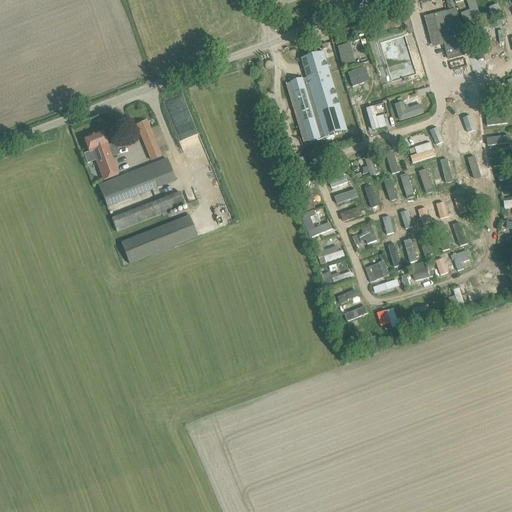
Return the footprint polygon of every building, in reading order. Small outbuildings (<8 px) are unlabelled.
[(452,0),(444,0),(446,10),(454,8),(452,0)] [(454,0),(456,4),(466,0),(470,11),(461,14),(464,23),(481,16),(475,1),(479,0),(454,0)] [(461,25),(457,9),(434,15),(440,35),(437,35),(435,39),(437,44),(440,46),(446,44),(447,47),(446,48),(449,59),(464,55),(461,44),(460,44),(459,39),(460,39),(457,26),(461,25)] [(401,25),(398,15),(375,22),(378,32),(401,25)] [(409,16),(404,18),(407,28),(408,27),(410,34),(414,33),(409,16)] [(337,46),(341,65),(354,62),(350,43),(337,46)] [(313,78),(287,86),(305,144),(309,143),(309,144),(322,140),(322,139),(348,131),(325,54),(307,60),(313,78)] [(218,186),(183,93),(164,100),(200,193),(218,186)] [(350,105),(362,103),(360,94),(349,96),(350,105)] [(399,121),(424,114),(421,104),(406,108),(404,102),(394,104),(399,121)] [(150,158),(159,154),(147,120),(137,123),(150,158)] [(95,159),(110,153),(102,132),(84,139),(89,152),(84,154),(87,164),(96,161),(95,159)] [(120,180),(110,153),(95,159),(96,161),(105,185),(120,180)] [(167,159),(128,174),(136,196),(137,197),(175,182),(167,159)] [(355,167),(359,176),(367,173),(363,164),(355,167)] [(452,166),(441,168),(443,177),(434,179),(435,183),(455,179),(452,166)] [(341,197),(354,192),(348,175),(335,180),(341,197)] [(476,181),(464,185),(465,189),(478,186),(476,181)] [(310,188),(295,193),(300,214),(316,210),(310,188)] [(511,200),(503,202),(504,210),(511,208),(511,200)] [(112,219),(118,232),(160,216),(155,202),(112,219)] [(302,214),(308,238),(332,231),(330,222),(319,225),(316,210),(302,214)] [(198,238),(189,216),(122,242),(129,265),(198,238)] [(456,226),(458,234),(449,237),(452,248),(468,244),(462,224),(456,226)] [(371,225),(364,228),(370,245),(377,242),(371,225)] [(321,250),(325,263),(344,257),(340,244),(321,250)] [(464,269),(462,262),(469,260),(466,251),(452,255),(457,272),(464,269)] [(448,258),(435,259),(437,273),(450,271),(448,258)] [(365,268),(371,284),(390,278),(385,261),(365,268)] [(417,283),(434,275),(431,268),(414,276),(417,283)] [(505,287),(509,273),(503,271),(500,286),(505,287)] [(332,284),(353,279),(351,272),(330,277),(332,284)] [(374,295),(400,287),(397,279),(372,287),(374,295)] [(473,283),(481,295),(486,291),(478,279),(473,283)] [(336,305),(351,299),(349,293),(333,298),(336,305)] [(488,293),(483,294),(486,301),(491,299),(490,297),(488,293)] [(467,308),(481,303),(480,298),(466,303),(467,308)] [(361,304),(349,307),(351,316),(363,313),(361,304)] [(393,308),(377,314),(381,326),(388,324),(390,330),(399,326),(393,308)]
